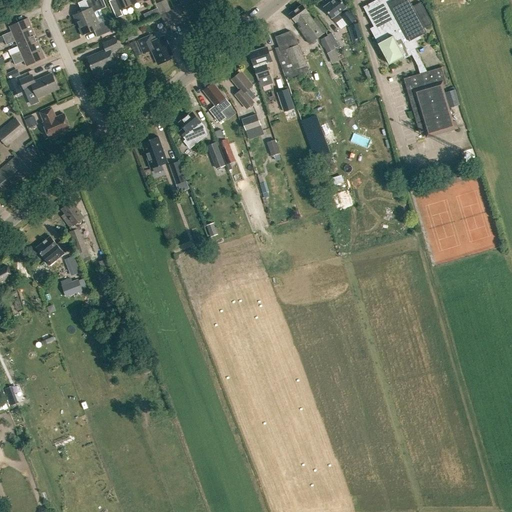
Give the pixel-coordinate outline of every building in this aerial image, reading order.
[(79,25),(96,17),(94,12),(106,7),(103,0),(86,0),(89,8),(73,15),(76,22),(77,22),(79,25)] [(115,0),(110,3),(116,18),(123,15),(120,9),(132,4),(130,0),(115,0)] [(346,6),(340,0),(332,0),(324,7),(332,17),(335,22),(342,17),(348,25),(355,20),(352,16),(353,15),(346,6)] [(412,55),(416,61),(418,65),(420,74),(404,78),(417,123),(425,121),(428,133),(453,126),(441,85),(446,83),(441,67),(427,72),(414,48),(419,46),(416,41),(421,38),(420,35),(426,32),(424,27),(432,23),(420,2),(413,6),(409,0),(375,0),(363,7),(374,26),(370,28),(389,64),(404,56),(405,58),(412,55)] [(302,5),(292,13),(291,16),(296,22),(300,26),(298,28),(303,34),(303,35),(310,43),(326,31),(315,17),(313,19),(308,13),(302,5)] [(158,8),(152,11),(154,17),(160,15),(158,8)] [(162,17),(167,28),(186,19),(181,8),(162,17)] [(94,30),(97,37),(113,30),(109,19),(98,23),(96,17),(79,25),(80,28),(79,28),(82,35),(94,30)] [(4,40),(32,28),(28,18),(9,26),(12,31),(2,35),(3,36),(4,40)] [(363,37),(359,23),(349,26),(354,43),(357,42),(356,39),(363,37)] [(18,46),(36,38),(32,28),(4,40),(6,45),(16,41),(18,46)] [(127,34),(130,41),(138,37),(135,30),(127,34)] [(279,47),(273,49),(280,70),(283,69),(287,79),(309,71),(306,64),(299,44),(298,45),(293,31),(275,37),(279,47)] [(144,53),(152,49),(158,63),(162,61),(163,62),(170,59),(169,55),(171,54),(164,37),(154,41),(152,35),(138,41),(144,53)] [(321,39),(327,52),(335,48),(328,35),(321,39)] [(13,60),(41,48),(36,38),(18,46),(20,51),(11,55),(13,60)] [(96,71),(98,78),(107,74),(104,68),(116,63),(111,51),(120,47),(116,38),(103,44),(106,50),(87,58),(94,72),(96,71)] [(247,50),(258,84),(271,79),(265,61),(271,59),(266,44),(247,50)] [(24,61),(27,66),(45,58),(41,48),(13,60),(15,65),(24,61)] [(6,72),(8,79),(19,75),(17,68),(6,72)] [(236,94),(247,108),(254,103),(246,93),(255,85),(243,70),(232,79),(241,90),(236,94)] [(31,75),(19,80),(23,90),(26,96),(34,92),(37,98),(58,89),(51,74),(34,81),(31,75)] [(16,78),(7,82),(12,93),(21,89),(16,78)] [(225,97),(213,82),(203,90),(215,105),(209,110),(219,123),(226,117),(221,112),(231,104),(225,97)] [(296,109),(289,88),(278,91),(285,112),(296,109)] [(461,105),(457,90),(448,92),(452,108),(461,105)] [(52,108),(40,113),(44,122),(43,123),(49,138),(70,128),(64,114),(56,117),(52,108)] [(207,134),(204,126),(192,112),(187,116),(179,123),(184,128),(180,132),(186,140),(184,141),(190,148),(204,137),(207,134)] [(37,124),(33,115),(24,119),(28,127),(37,124)] [(244,120),(247,133),(263,128),(259,115),(244,120)] [(15,119),(0,131),(0,139),(7,148),(26,132),(15,119)] [(221,129),(215,132),(219,142),(225,139),(221,129)] [(158,137),(141,143),(151,169),(168,162),(158,137)] [(225,139),(219,142),(227,165),(236,162),(227,139),(225,139)] [(280,154),(276,140),(266,143),(270,157),(280,154)] [(218,143),(209,146),(218,169),(227,166),(218,143)] [(30,172),(16,156),(0,169),(0,185),(4,190),(15,180),(17,182),(30,172)] [(169,164),(176,184),(186,181),(179,161),(169,164)] [(457,167),(461,179),(472,176),(469,164),(457,167)] [(70,228),(72,230),(70,231),(78,252),(87,249),(78,228),(75,224),(84,217),(72,201),(71,202),(69,202),(67,204),(66,206),(62,209),(65,214),(63,215),(71,226),(70,228)] [(260,214),(262,220),(270,218),(267,211),(260,214)] [(266,227),(272,225),(270,219),(264,221),(266,227)] [(36,248),(44,258),(50,265),(64,253),(64,252),(68,249),(61,240),(56,244),(50,236),(36,248)] [(180,267),(187,264),(184,258),(181,251),(174,254),(177,261),(180,267)] [(75,255),(66,259),(69,267),(78,264),(75,255)] [(103,276),(101,277),(102,282),(113,278),(106,259),(98,262),(103,276)] [(84,266),(89,276),(95,274),(90,263),(84,266)] [(0,283),(12,276),(6,266),(0,269),(0,283)] [(61,286),(67,302),(84,296),(78,279),(61,286)] [(30,310),(24,313),(27,319),(33,315),(30,310)]
